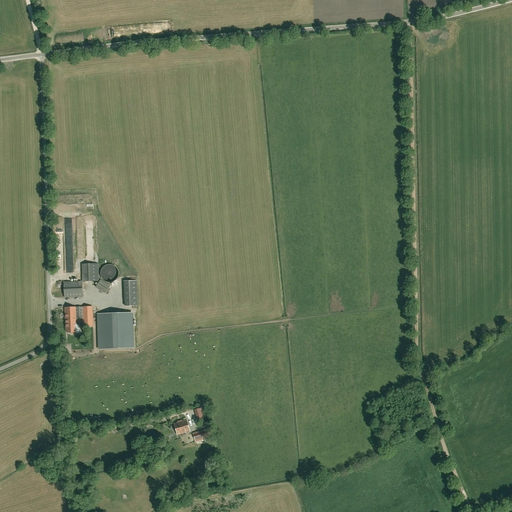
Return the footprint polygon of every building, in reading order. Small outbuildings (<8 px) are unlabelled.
[(99,281),(98,264),(82,264),(83,282),(99,281)] [(107,276),(105,278),(107,281),(120,275),(117,267),(113,269),(114,271),(106,274),(107,276)] [(100,280),(96,287),(105,293),(110,286),(100,280)] [(138,307),(137,281),(124,282),(125,308),(138,307)] [(64,282),(64,298),(82,297),(82,282),(64,282)] [(93,326),(92,310),(92,308),(92,307),(65,308),(66,328),(67,328),(67,333),(71,333),(71,334),(74,334),(74,332),(75,332),(75,325),(83,325),(83,327),(93,326)] [(133,348),(131,313),(98,314),(99,349),(133,348)] [(174,424),(177,435),(190,431),(186,420),(174,424)] [(193,433),(196,441),(210,437),(207,429),(193,433)]
